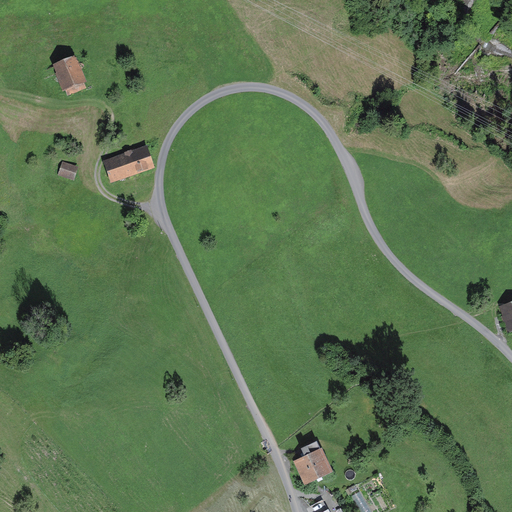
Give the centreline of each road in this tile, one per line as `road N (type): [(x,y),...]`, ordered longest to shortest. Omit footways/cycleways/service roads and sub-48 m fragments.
road 1 (unclassified): [(297,511),(162,207),(165,149),(197,105),(256,87),(306,107),(333,138),(369,225),(392,258),(511,356)]
road 2 (track): [(162,207),(106,195),(97,171),(110,117),(95,103),(65,106)]
